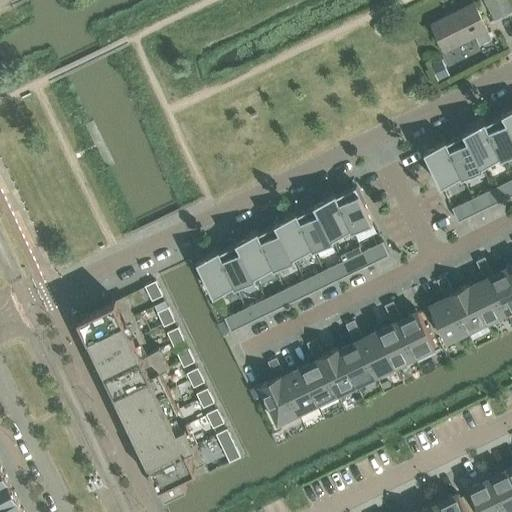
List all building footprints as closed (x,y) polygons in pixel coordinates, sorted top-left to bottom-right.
[(511,8),(507,0),(485,0),(495,19),(511,10),(511,8)] [(474,2),(431,24),(445,51),(475,36),(480,45),(492,39),(474,2)] [(443,60),(432,66),(439,80),(450,75),(443,60)] [(511,108),(503,113),(503,114),(505,114),(511,128),(511,108)] [(485,121),(484,122),(502,159),(511,153),(511,128),(505,114),(503,114),(486,123),(485,121)] [(501,159),(502,159),(484,122),(464,131),(464,133),(465,133),(482,168),(484,167),(483,166),(500,158),(501,159)] [(447,140),(445,141),(463,178),(482,168),(465,133),(464,133),(447,141),(447,140)] [(445,141),(425,150),(442,186),(461,176),(462,178),(463,178),(445,141)] [(511,179),(492,188),(498,202),(511,194),(511,179)] [(357,185),(337,195),(354,230),(374,221),(357,185)] [(492,188),(472,198),(479,211),(498,202),(492,188)] [(315,205),(317,204),(334,240),(335,239),(334,238),(351,230),(352,231),(354,230),(337,195),(336,193),(314,204),(315,205)] [(452,207),(459,221),(479,211),(472,198),(452,207)] [(297,212),(315,249),(334,240),(317,204),(315,205),(298,213),(297,212)] [(297,212),(275,222),(276,224),(278,223),(295,259),(296,258),(295,257),(312,248),(313,250),(315,249),(297,212)] [(258,231),(257,231),(275,268),(295,259),(278,223),(276,224),(259,232),(258,231)] [(274,269),(275,268),(257,231),(237,241),(237,243),(238,242),(255,278),(257,277),(256,275),(273,267),(274,269)] [(384,241),(364,250),(370,263),(390,254),(384,241)] [(220,249),(218,250),(236,287),(255,278),(238,242),(237,243),(220,251),(220,249)] [(198,260),(199,261),(215,295),(234,286),(235,288),(236,287),(218,250),(198,260)] [(364,250),(344,260),(350,273),(370,263),(364,250)] [(485,257),(477,261),(481,270),(490,265),(485,257)] [(344,260),(324,269),(331,282),(350,273),(344,260)] [(470,283),(469,283),(470,286),(487,321),(507,312),(490,276),(494,274),(490,265),(481,270),(485,279),(471,285),(470,283)] [(511,273),(509,267),(494,274),(490,276),(507,312),(511,308),(511,273)] [(324,269),(305,279),(311,292),(331,282),(324,269)] [(446,275),(438,279),(442,288),(450,283),(446,275)] [(305,279),(285,288),(291,302),(311,292),(305,279)] [(156,280),(145,285),(153,300),(163,295),(156,280)] [(451,295),(450,293),(454,291),(450,283),(442,288),(446,297),(430,305),(447,340),(468,330),(451,295)] [(454,291),(450,293),(451,295),(468,330),(487,321),(470,286),(469,283),(454,291)] [(285,288),(265,298),(271,311),(291,302),(285,288)] [(160,346),(151,351),(125,295),(79,318),(166,498),(188,487),(182,475),(206,464),(187,424),(178,428),(171,413),(179,408),(161,372),(170,368),(160,346)] [(265,298),(245,307),(252,321),(271,311),(265,298)] [(394,301),(385,305),(389,314),(398,309),(394,301)] [(169,306),(158,312),(165,326),(176,320),(169,306)] [(225,317),(231,330),(252,321),(245,307),(225,317)] [(394,323),(379,330),(396,365),(415,356),(398,321),(402,318),(398,309),(389,314),(394,323)] [(402,318),(398,321),(415,356),(436,346),(419,311),(402,318)] [(355,319),(346,323),(351,332),(359,328),(355,319)] [(179,327),(168,332),(174,346),(185,341),(179,327)] [(340,346),(339,346),(340,349),(357,384),(376,375),(359,339),(364,337),(359,328),(351,332),(355,341),(341,348),(340,346)] [(364,337),(359,339),(376,375),(396,365),(379,330),(364,337)] [(316,338),(307,342),(311,350),(320,346),(316,338)] [(316,360),(301,367),(318,403),(337,393),(320,358),(319,356),(324,354),(320,346),(311,350),(316,360)] [(340,349),(339,346),(324,354),(319,356),(320,358),(337,393),(357,384),(340,349)] [(188,347),(177,352),(184,366),(195,361),(188,347)] [(277,357),(268,361),(272,369),(281,365),(277,357)] [(276,377),(260,384),(261,387),(278,422),(298,412),(281,377),(286,375),(281,365),(272,369),(276,377)] [(198,367),(187,372),(194,387),(205,381),(198,367)] [(286,375),(281,377),(298,412),(318,403),(301,367),(286,375)] [(208,387),(197,393),(204,407),(215,402),(208,387)] [(218,408),(207,413),(214,427),(225,422),(218,408)] [(241,456),(228,428),(217,433),(230,461),(241,456)] [(0,462),(0,485),(9,481),(0,462)] [(511,511),(511,474),(509,469),(490,478),(506,511),(511,511)] [(506,511),(490,478),(469,488),(480,511),(506,511)] [(9,481),(0,485),(0,508),(18,500),(9,481)] [(468,511),(459,493),(438,503),(442,511),(468,511)] [(0,511),(24,511),(18,500),(0,508),(0,511)] [(442,511),(438,503),(420,511),(419,510),(418,510),(418,511),(442,511)]
